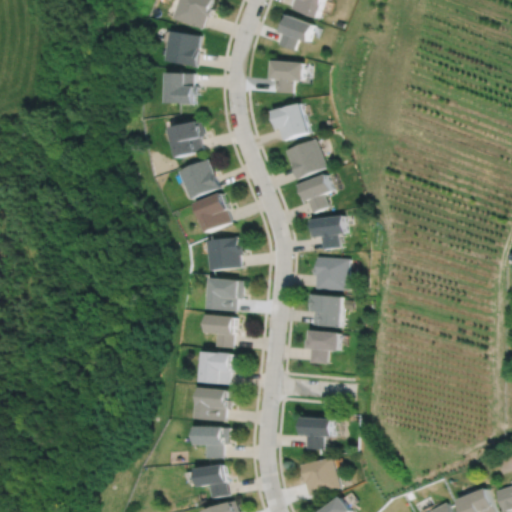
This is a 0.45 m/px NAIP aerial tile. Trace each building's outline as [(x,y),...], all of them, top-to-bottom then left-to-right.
[(181,0),(176,16),(206,26),(210,14),(213,15),(216,8),(213,6),(214,0),(181,0)] [(296,0),(294,7),(320,17),(326,0),(296,0)] [(286,12),(280,28),(285,30),(280,43),(296,49),(301,36),(311,39),(318,22),(291,12),(291,14),(286,12)] [(173,28),(167,59),(198,64),(204,34),(173,28)] [(276,58),(275,68),(271,68),(271,76),(280,77),(279,90),(295,91),(296,78),(307,79),(308,60),(276,58)] [(170,70),(169,101),(198,102),(199,93),(200,93),(201,84),(197,84),(197,71),(170,70)] [(276,109),(279,118),(275,119),(278,128),(282,126),(286,139),(313,130),(305,101),(288,107),(287,106),(276,109)] [(173,127),(181,156),(207,149),(203,136),(209,134),(205,118),(173,127)] [(289,149),(300,178),(330,166),(318,137),(289,149)] [(183,170),(194,198),(223,186),(212,158),(183,170)] [(303,183),(315,211),(330,205),(326,194),(336,190),(330,172),(303,183)] [(199,202),(211,231),(235,221),(230,209),(232,208),(226,191),(199,202)] [(312,219),(314,236),(319,236),(320,236),(324,236),(326,248),(342,246),(340,233),(350,232),(348,214),(312,219)] [(210,239),(213,270),(245,266),(243,254),(247,253),(246,241),(242,241),(242,236),(210,239)] [(320,256),(319,266),(317,266),(316,274),(319,274),(318,287),(350,289),(352,257),(320,256)] [(215,277),(213,308),(239,310),(240,298),(245,298),(247,280),(215,277)] [(313,293),(311,309),(317,310),(316,324),(344,326),(347,296),(313,293)] [(211,315),(210,332),(219,333),(219,345),(236,347),(236,334),(239,334),(240,317),(211,315)] [(315,330),(314,339),(310,339),(309,347),(312,347),(312,348),(313,348),(312,361),(329,362),(330,349),(342,350),(344,333),(315,330)] [(208,351),(205,382),(225,384),(225,383),(232,384),(233,372),(237,372),(238,362),(237,362),(237,353),(208,351)] [(205,387),(202,417),(229,420),(230,405),(235,405),(236,396),(234,396),(234,390),(205,387)] [(306,414),(305,433),(310,434),(310,447),(326,448),(327,435),(337,435),(338,415),(306,414)] [(201,423),(201,443),(211,443),(210,457),(227,457),(227,443),(233,443),(233,426),(230,425),(230,424),(201,423)] [(305,463),(308,474),(305,474),(307,482),(310,481),(313,494),(344,486),(336,455),(305,463)] [(201,467),(204,485),(214,484),(216,497),(233,494),(230,480),(233,480),(230,462),(201,467)] [(511,484),(500,488),(507,509),(511,507),(511,484)] [(460,496),(467,511),(497,511),(500,511),(488,485),(460,496)] [(347,493),(322,511),(352,511),(357,508),(347,493)] [(208,509),(209,511),(244,511),(240,498),(208,509)] [(426,511),(455,511),(449,500),(426,511)]
